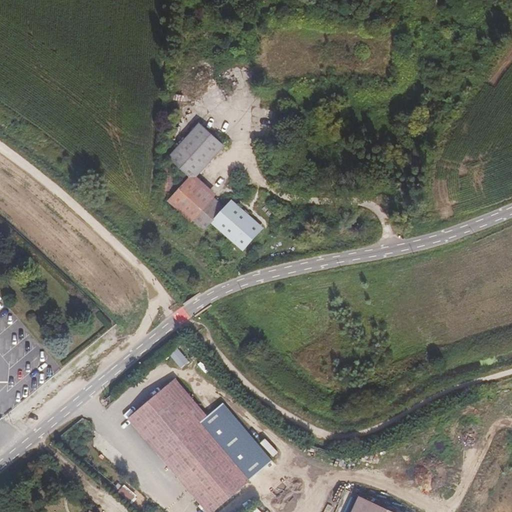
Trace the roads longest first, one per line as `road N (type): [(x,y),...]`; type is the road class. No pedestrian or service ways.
road 1 (track): [(511,372),(370,431),(337,437),(307,427),(267,401),(178,317),(101,223),(0,141)]
road 2 (secondary): [(511,213),(475,230),(308,265),(209,296),(0,463)]
